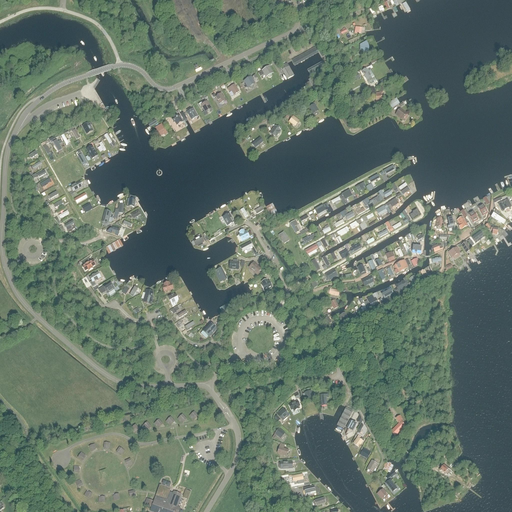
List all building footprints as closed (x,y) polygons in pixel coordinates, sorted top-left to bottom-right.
[(368,47),(368,45),(367,44),(366,42),(360,45),(360,51),(368,53),(368,50),(368,47)] [(272,74),(273,73),(269,67),(258,73),(260,76),(264,74),(266,77),(267,76),(268,77),(269,78),(270,78),(271,78),(272,77),(272,76),(272,75),(272,74)] [(361,71),(367,81),(372,79),(366,69),(361,71)] [(254,84),(254,83),(252,80),(257,78),(255,75),(244,81),(248,87),(249,87),(250,88),(251,88),(252,88),(253,88),(254,86),(254,85),(254,84)] [(239,92),(235,85),(228,89),(229,92),(231,91),(234,95),(239,92)] [(355,93),(349,96),(351,101),(357,98),(355,93)] [(373,95),(374,100),(376,100),(377,102),(382,101),(382,99),(383,98),(382,93),(373,95)] [(221,94),(216,97),(215,94),(212,96),(214,98),(215,97),(220,104),(225,101),(221,94)] [(392,109),(400,104),(397,98),(389,103),(392,109)] [(202,104),(201,103),(199,104),(201,108),(202,107),(205,112),(211,109),(207,102),(202,104)] [(313,103),(314,105),(309,108),(313,114),(318,110),(315,106),(317,104),(315,102),(313,103)] [(407,114),(400,108),(395,115),(402,120),(407,114)] [(192,119),(197,116),(193,109),(190,111),(189,109),(187,110),(188,112),(192,119)] [(179,114),(171,119),(174,123),(175,122),(176,125),(183,122),(179,114)] [(299,121),(293,117),(289,122),(295,126),(299,121)] [(89,122),(82,126),(86,135),(93,131),(91,125),(92,124),(91,122),(89,123),(89,122)] [(155,128),(156,130),(159,135),(163,133),(165,135),(167,133),(161,124),(155,128)] [(279,133),(274,128),(269,133),(274,138),(279,133)] [(67,133),(61,137),(65,145),(72,141),(67,133)] [(105,136),(111,148),(115,146),(111,138),(112,137),(111,134),(109,135),(108,134),(105,136)] [(260,138),(252,144),(255,148),(263,142),(260,138)] [(100,152),(102,151),(103,152),(106,151),(102,143),(99,144),(100,147),(98,149),(100,152)] [(92,147),(87,150),(92,158),(97,155),(92,147)] [(392,166),(383,171),(385,175),(393,170),(392,166)] [(37,175),(39,180),(47,175),(45,171),(37,175)] [(78,182),(70,187),(72,192),(81,187),(78,182)] [(398,187),(403,194),(410,190),(405,182),(398,187)] [(365,186),(364,183),(355,188),(358,193),(364,189),(363,187),(365,186)] [(366,186),(369,191),(374,188),(371,183),(366,186)] [(349,191),(342,195),(340,197),(341,200),(344,198),(344,199),(352,195),(349,191)] [(57,192),(48,197),(51,202),(59,197),(57,192)] [(84,193),(74,199),(77,204),(87,198),(84,193)] [(372,206),(380,201),(378,198),(373,200),(369,202),(370,203),(368,204),(370,207),(372,206)] [(127,201),(126,206),(134,207),(134,205),(136,204),(135,202),(135,200),(129,199),(128,202),(127,201)] [(390,205),(391,208),(398,204),(395,199),(386,204),(387,206),(390,205)] [(508,199),(498,204),(502,212),(504,211),(504,210),(508,208),(509,208),(511,207),(508,199)] [(62,201),(53,206),(56,211),(64,206),(62,201)] [(83,209),(85,213),(93,209),(91,205),(83,209)] [(483,205),(478,208),(483,216),(488,213),(483,205)] [(322,206),(314,210),(317,215),(325,210),(322,206)] [(384,206),(376,211),(379,216),(387,212),(384,206)] [(248,216),(243,208),(240,210),(245,218),(248,216)] [(420,214),(420,213),(419,214),(417,209),(412,212),(413,213),(409,215),(412,220),(420,214)] [(139,210),(130,215),(133,219),(141,215),(139,210)] [(67,211),(59,216),(60,219),(69,214),(67,211)] [(105,212),(102,223),(108,224),(110,214),(105,212)] [(310,212),(299,219),(300,220),(302,219),(304,222),(312,217),(310,212)] [(473,212),(468,214),(473,223),(478,220),(473,212)] [(229,214),(222,218),(227,227),(235,223),(229,214)] [(339,214),(328,220),(333,230),(345,223),(339,214)] [(493,214),(490,218),(501,224),(503,220),(493,214)] [(460,230),(461,229),(461,230),(468,226),(463,217),(457,221),(459,224),(457,225),(460,230)] [(290,224),(295,234),(299,232),(297,227),(296,228),(295,227),(297,225),(295,221),(290,224)] [(356,221),(349,225),(352,230),(359,226),(356,221)] [(321,229),(324,234),(331,230),(328,225),(321,229)] [(347,226),(337,231),(340,236),(350,232),(347,226)] [(114,227),(107,231),(118,235),(120,229),(114,227)] [(245,231),(244,229),(239,232),(240,234),(238,235),(242,242),(250,238),(246,231),(245,231)] [(377,234),(379,237),(388,233),(386,229),(377,234)] [(476,242),(484,236),(481,231),(473,237),(476,242)] [(284,232),(278,235),(282,241),(288,238),(284,232)] [(304,242),(305,244),(315,239),(313,235),(308,238),(308,237),(303,240),(304,242)] [(200,236),(192,240),(196,247),(198,246),(198,247),(203,244),(202,243),(204,242),(200,236)] [(466,254),(471,250),(466,242),(461,246),(466,254)] [(250,248),(248,243),(240,247),(242,251),(250,248)] [(305,251),(307,255),(318,249),(316,245),(305,251)] [(441,246),(440,245),(438,246),(438,245),(432,247),(434,253),(443,250),(442,245),(441,246)] [(457,248),(448,252),(451,258),(452,258),(454,259),(460,256),(459,254),(460,254),(457,248)] [(342,260),(349,255),(346,251),(339,255),(342,260)] [(391,252),(386,255),(389,263),(394,260),(391,252)] [(417,259),(411,262),(413,267),(420,264),(417,259)] [(233,263),(231,263),(230,269),(238,269),(239,263),(237,263),(237,260),(234,260),(233,263)] [(320,270),(314,260),(311,262),(317,272),(320,270)] [(92,261),(82,267),(85,272),(88,270),(89,271),(93,269),(92,267),(95,266),(92,261)] [(398,273),(408,268),(404,261),(394,265),(394,266),(393,266),(395,270),(396,270),(396,269),(398,272),(398,273)] [(254,262),(249,268),(258,276),(260,273),(259,272),(261,269),(254,262)] [(363,265),(357,268),(360,275),(366,272),(363,265)] [(214,271),(220,283),(227,280),(221,268),(214,271)] [(325,275),(329,281),(338,277),(334,270),(325,275)] [(99,272),(89,277),(92,281),(90,282),(92,287),(96,284),(94,281),(102,277),(99,272)] [(370,288),(374,286),(373,283),(374,282),(371,276),(361,281),(364,287),(369,285),(370,288)] [(413,285),(418,282),(414,276),(409,279),(413,285)] [(265,291),(272,287),(269,282),(267,283),(266,280),(263,282),(264,284),(262,285),(265,291)] [(396,289),(395,290),(396,293),(398,292),(399,293),(407,288),(404,281),(395,286),(396,289)] [(169,282),(163,284),(164,286),(162,287),(164,293),(174,290),(172,284),(170,284),(169,282)] [(106,291),(108,293),(114,289),(111,285),(104,289),(103,287),(99,290),(102,294),(106,291)] [(134,287),(129,296),(133,298),(138,289),(134,287)] [(152,298),(154,292),(146,290),(142,302),(151,305),(153,298),(152,298)] [(390,290),(382,295),(384,300),(393,295),(390,290)] [(168,297),(172,307),(177,305),(176,303),(178,303),(178,300),(176,295),(174,295),(168,297)] [(372,307),(378,304),(376,300),(374,301),(372,297),(368,299),(372,307)] [(335,300),(330,303),(329,301),(326,302),(329,306),(331,305),(334,310),(338,307),(335,300)] [(226,304),(219,308),(222,313),(229,309),(226,304)] [(175,314),(178,320),(187,315),(184,309),(175,314)] [(345,313),(339,316),(343,323),(349,320),(345,313)] [(192,320),(183,325),(187,331),(196,326),(192,320)] [(210,323),(202,331),(209,337),(216,329),(210,323)] [(307,400),(313,398),(311,391),(305,393),(305,394),(303,394),(303,397),(306,396),(307,400)] [(297,401),(289,405),(291,410),(293,409),(294,411),(298,409),(298,407),(299,406),(297,401)] [(353,410),(346,407),(337,425),(343,429),(353,410)] [(286,417),(289,416),(283,409),(278,415),(282,419),(286,416),(286,417)] [(403,422),(400,415),(395,418),(399,424),(403,422)] [(352,422),(351,425),(349,424),(347,429),(352,431),(355,424),(352,422)] [(399,424),(391,432),(395,436),(403,428),(399,424)] [(281,438),(285,433),(279,429),(273,438),(274,439),(277,436),(281,438)] [(359,448),(363,442),(359,439),(361,438),(358,436),(357,438),(358,438),(354,444),(359,448)] [(286,455),(288,450),(283,449),(284,446),(280,444),(278,453),(286,455)] [(368,458),(371,453),(364,449),(361,454),(368,458)] [(372,461),(368,469),(372,472),(375,467),(377,467),(378,464),(372,461)] [(393,465),(386,462),(383,469),(390,473),(393,465)] [(443,465),(439,470),(448,477),(451,471),(443,465)] [(105,469),(99,471),(101,477),(107,475),(105,469)] [(391,490),(395,486),(391,481),(391,480),(391,479),(386,483),(391,490)] [(174,494),(173,494),(172,494),(173,493),(169,492),(170,488),(159,484),(150,511),(153,511),(178,511),(179,510),(178,508),(176,507),(180,498),(179,497),(179,496),(179,494),(175,493),(174,494)] [(304,489),(306,496),(311,495),(310,492),(315,491),(313,487),(304,489)] [(384,495),(386,493),(383,490),(377,494),(382,500),(386,496),(384,495)] [(316,506),(326,503),(324,498),(315,501),(313,501),(315,506),(316,505),(316,506)] [(146,499),(144,505),(151,508),(153,501),(146,499)]
